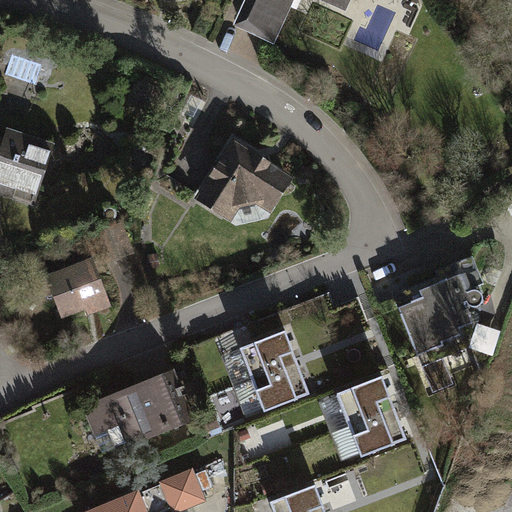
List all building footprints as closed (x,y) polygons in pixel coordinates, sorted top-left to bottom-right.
[(244,0),(233,24),(274,44),(294,0),(325,0),(347,10),(351,0),(244,0)] [(40,80),(43,64),(14,58),(10,74),(40,80)] [(52,140),(3,125),(0,135),(0,194),(32,204),(52,140)] [(232,136),(195,199),(226,218),(234,205),(256,200),(275,213),(297,174),(232,136)] [(132,252),(118,218),(89,230),(103,264),(132,252)] [(89,255),(41,273),(57,316),(84,306),(87,314),(108,306),(89,255)] [(435,269),(438,276),(404,289),(406,296),(396,300),(418,354),(428,350),(431,362),(467,347),(476,324),(482,320),(475,305),(479,304),(481,299),(480,293),(476,289),(470,289),(465,291),(465,288),(483,281),(472,255),(435,269)] [(243,348),(255,378),(297,362),(286,332),(243,348)] [(309,393),(297,362),(255,378),(266,409),(309,393)] [(184,425),(163,374),(87,406),(107,452),(146,436),(148,440),(184,425)] [(351,425),(395,408),(382,377),(338,394),(351,425)] [(395,408),(351,425),(364,457),(408,440),(395,408)] [(139,493),(92,511),(164,511),(172,509),(172,511),(182,511),(207,502),(203,492),(196,476),(194,470),(160,484),(162,486),(141,495),(139,493)] [(206,472),(196,476),(203,492),(213,488),(206,472)] [(273,500),(277,511),(325,511),(315,485),(273,500)]
